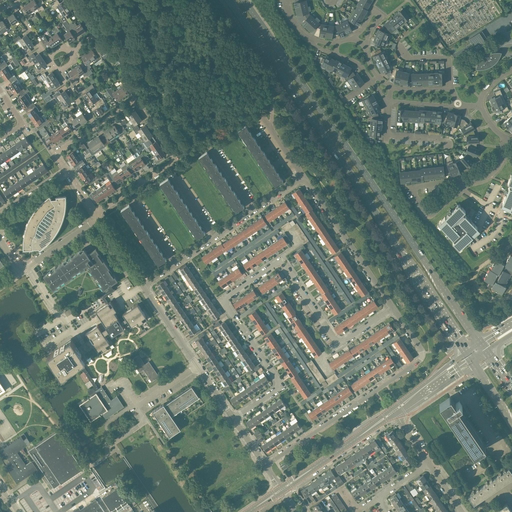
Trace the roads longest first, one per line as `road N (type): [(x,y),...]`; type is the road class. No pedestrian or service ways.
road 1 (primary): [(229,0),(465,353)]
road 2 (primary): [(481,341),(243,0)]
road 3 (residential): [(265,465),(420,360),(392,307)]
road 4 (residential): [(392,307),(337,341),(278,263),(226,297)]
road 5 (residential): [(97,217),(173,159),(138,105),(96,125)]
road 6 (residential): [(233,418),(143,286)]
road 7 (residential): [(392,307),(303,176)]
road 8 (residential): [(233,418),(276,384),(226,297)]
